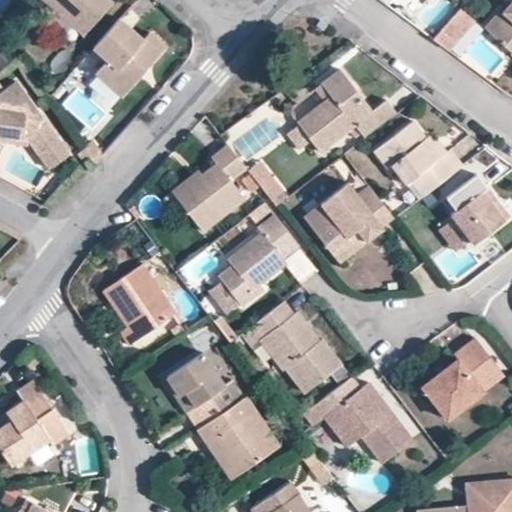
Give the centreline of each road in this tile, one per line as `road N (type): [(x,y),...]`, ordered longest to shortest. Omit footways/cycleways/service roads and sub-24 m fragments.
road 1 (residential): [(67,245),(242,41)]
road 2 (residential): [(124,511),(131,458),(118,417),(31,292)]
road 3 (residential): [(318,282),(351,316),(384,322),(459,301),(511,265)]
road 4 (residential): [(352,0),(511,123)]
